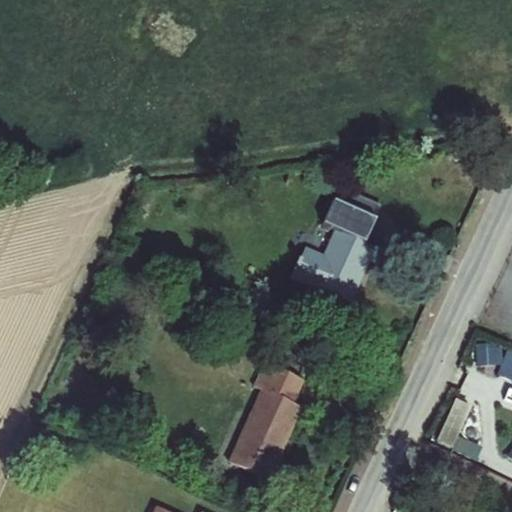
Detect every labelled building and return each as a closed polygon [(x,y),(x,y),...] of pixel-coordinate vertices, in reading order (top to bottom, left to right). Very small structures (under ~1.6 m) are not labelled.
[(363,214),(371,218),(378,201),(346,187),(339,204),(363,214)] [(363,214),(339,204),(327,199),(320,196),(309,220),(323,226),(314,247),(299,240),(282,275),(320,293),(315,302),(328,308),(332,298),(343,303),(369,248),(361,244),(373,219),(371,218),(363,214)] [(511,351),(478,345),(473,371),(511,378),(511,351)] [(299,387),(270,374),(237,448),(274,465),(299,411),(290,407),(299,387)] [(454,399),(434,442),(451,450),(470,407),(454,399)]
